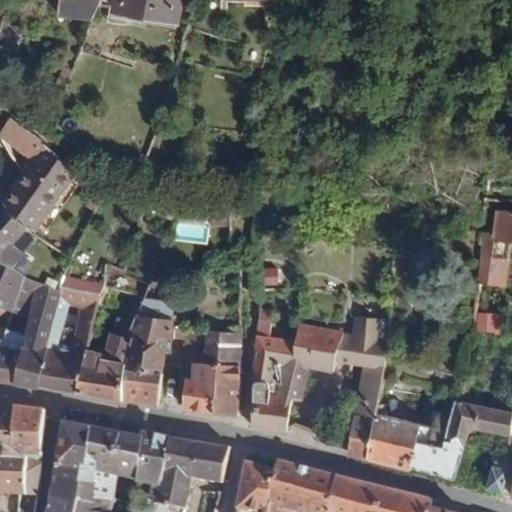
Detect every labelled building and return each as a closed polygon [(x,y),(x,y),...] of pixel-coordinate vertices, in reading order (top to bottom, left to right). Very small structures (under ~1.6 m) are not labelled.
[(99,0),(58,0),(57,13),(91,19),(100,0),(99,0)] [(177,0),(104,0),(103,7),(173,21),(177,0)] [(266,66),(271,49),(247,43),(243,59),(266,66)] [(37,228),(78,170),(44,140),(44,138),(12,114),(0,132),(34,159),(6,200),(37,228)] [(193,143),(198,124),(166,120),(162,137),(193,143)] [(493,134),(494,120),(476,120),(476,134),(493,134)] [(187,168),(189,155),(178,154),(176,168),(187,168)] [(282,173),(285,157),(273,156),(269,172),(282,173)] [(97,210),(108,190),(100,185),(87,204),(97,210)] [(143,211),(146,198),(125,194),(123,205),(143,211)] [(25,227),(0,206),(0,260),(6,266),(19,249),(11,243),(25,227)] [(235,225),(235,208),(214,208),(214,224),(226,224),(235,225)] [(511,210),(488,208),(486,238),(511,240),(511,210)] [(236,241),(235,225),(226,224),(227,241),(236,241)] [(237,267),(236,250),(226,251),(226,267),(237,267)] [(55,294),(0,269),(0,309),(24,318),(17,335),(40,344),(55,294)] [(58,275),(52,292),(74,297),(64,348),(40,345),(17,336),(11,347),(0,343),(0,377),(31,382),(32,380),(117,393),(120,358),(95,353),(97,345),(84,342),(98,282),(58,275)] [(169,316),(132,311),(122,354),(157,363),(161,336),(168,336),(169,316)] [(479,331),(502,335),(505,315),(483,312),(479,331)] [(289,336),(247,333),(244,422),(279,430),(292,363),(328,370),(329,360),(354,368),(338,455),(405,468),(412,431),(414,418),(372,409),(383,350),(369,347),(374,320),(347,315),(342,343),(333,342),(336,329),(292,323),(289,336)] [(232,416),(233,333),(199,328),(198,336),(190,341),(186,348),(177,349),(174,404),(232,416)] [(151,400),(155,371),(121,365),(118,394),(151,400)] [(436,436),(412,431),(405,468),(448,477),(467,425),(501,434),(505,407),(448,395),(436,436)] [(0,456),(13,457),(16,406),(0,404),(0,456)] [(43,459),(47,409),(16,406),(13,457),(43,459)] [(80,498),(91,426),(63,421),(51,499),(48,511),(95,511),(96,499),(80,498)] [(139,481),(142,437),(91,426),(80,498),(96,499),(99,472),(139,481)] [(157,504),(172,437),(143,432),(142,437),(139,481),(137,496),(135,496),(132,508),(155,511),(156,511),(157,504)] [(223,485),(231,446),(172,437),(157,504),(188,510),(195,479),(223,485)] [(36,511),(43,459),(13,457),(0,456),(0,493),(20,495),(19,511),(36,511)] [(328,511),(336,475),(277,460),(276,470),(270,511),(286,511),(287,510),(294,511),(328,511)] [(270,511),(276,470),(248,462),(237,511),(270,511)] [(503,492),(507,468),(494,464),(487,486),(503,492)] [(430,511),(431,508),(433,499),(336,475),(328,511),(430,511)]
